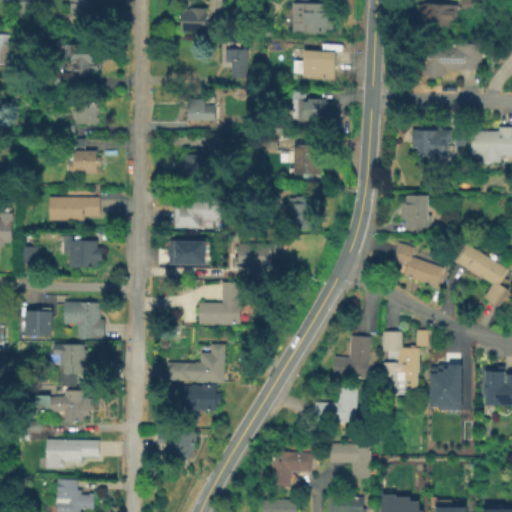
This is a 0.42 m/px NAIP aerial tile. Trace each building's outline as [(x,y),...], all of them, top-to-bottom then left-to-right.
[(32,0),(32,28),(20,27),(20,0),(32,0)] [(97,0),(97,2),(92,2),(92,17),(69,17),(68,15),(62,15),(62,6),(69,6),(69,0),(97,0)] [(325,32),(295,31),(295,0),(312,0),(312,1),(334,1),(333,29),(325,28),(325,32)] [(459,9),(459,0),(477,0),(477,9),(459,9)] [(456,2),(455,27),(415,26),(415,1),(456,2)] [(206,10),(206,23),(219,23),(219,40),(207,40),(207,34),(180,33),(180,12),(191,12),(191,9),(206,10)] [(0,35),(11,36),(11,65),(0,65),(0,35)] [(480,67),(442,67),(442,74),(420,74),(421,43),(454,43),(454,38),(481,39),(480,67)] [(92,47),(92,65),(96,64),(96,72),(91,72),(90,79),(71,79),(71,86),(52,86),(52,74),(69,74),(69,72),(67,69),(67,66),(70,62),(70,47),(92,47)] [(331,77),(299,76),(299,72),(290,71),(291,58),(300,58),(300,47),(332,49),(331,77)] [(247,52),(247,80),(230,80),(230,64),(225,64),(225,52),(247,52)] [(330,120),(289,120),(289,88),(304,88),(304,96),(324,96),(324,100),(330,100),(330,120)] [(212,113),(212,119),(188,119),(188,97),(206,97),(206,107),(214,107),(214,113),(212,113)] [(99,106),(99,127),(75,127),(75,105),(99,106)] [(511,153),(498,153),(498,161),(480,161),(480,153),(469,153),(469,129),(496,129),(496,124),(511,124),(511,153)] [(281,125),(281,134),(273,134),(273,125),(281,125)] [(73,126),(73,134),(59,134),(59,126),(73,126)] [(445,155),(415,155),(415,146),(409,146),(409,128),(450,128),(450,141),(445,141),(445,155)] [(464,144),(453,144),(453,132),(464,132),(464,144)] [(277,139),(277,147),(262,148),(262,139),(277,139)] [(84,141),(84,149),(75,149),(75,153),(96,153),(96,160),(101,160),(101,168),(97,168),(97,175),(68,175),(68,164),(69,164),(69,159),(70,159),(70,141),(84,141)] [(319,172),(292,172),(292,142),(319,142),(319,172)] [(209,151),(209,157),(214,158),(213,183),(184,183),(184,177),(180,176),(180,163),(185,163),(185,157),(201,157),(201,151),(209,151)] [(81,192),(81,198),(99,198),(99,217),(83,217),(82,222),(49,221),(49,197),(70,198),(70,192),(81,192)] [(430,225),(401,225),(401,217),(397,217),(397,201),(404,201),(404,192),(426,192),(426,213),(430,213),(430,225)] [(312,199),(311,228),(284,227),(285,212),(289,213),(289,205),(287,205),(287,198),(312,199)] [(215,199),(214,228),(175,227),(175,199),(215,199)] [(13,214),(12,243),(5,243),(5,248),(0,248),(0,220),(1,221),(1,214),(13,214)] [(102,250),(101,263),(96,263),(96,270),(68,270),(68,255),(62,255),(63,236),(72,236),(72,242),(96,242),(97,249),(102,250)] [(207,241),(204,241),(204,239),(167,239),(167,247),(166,247),(166,255),(167,255),(167,264),(204,264),(204,263),(207,263),(207,241)] [(442,265),(434,286),(397,273),(401,262),(391,258),(397,239),(413,245),(410,254),(442,265)] [(497,305),(481,295),(490,282),(451,259),(462,240),(507,268),(498,283),(507,289),(497,305)] [(274,244),(274,258),(269,257),(269,269),(258,269),(258,273),(247,273),(247,268),(233,268),(233,262),(237,262),(238,244),(274,244)] [(36,249),(36,266),(19,265),(20,248),(36,249)] [(240,284),(240,326),(198,326),(198,304),(221,304),(221,284),(240,284)] [(62,300),(98,301),(98,318),(102,318),(102,337),(75,336),(76,322),(62,322),(62,300)] [(24,309),(51,310),(51,335),(23,334),(24,309)] [(415,386),(401,387),(401,379),(395,379),(395,385),(380,385),(380,360),(395,360),(395,349),(380,349),(380,329),(399,329),(399,345),(412,345),(412,328),(425,328),(425,343),(417,343),(417,371),(415,371),(415,386)] [(363,376),(330,373),(331,354),(347,355),(348,333),(368,334),(367,349),(374,350),(373,365),(364,364),(363,376)] [(222,380),(171,379),(171,360),(198,361),(198,350),(209,350),(209,341),(223,341),(222,380)] [(85,343),(85,348),(90,348),(90,366),(85,366),(85,371),(78,371),(78,384),(62,384),(62,369),(64,369),(64,362),(61,362),(61,342),(85,343)] [(459,363),(459,408),(436,408),(436,405),(426,405),(428,367),(435,367),(435,363),(459,363)] [(511,401),(491,401),(491,393),(479,393),(479,379),(484,379),(484,369),(511,369),(511,401)] [(214,409),(176,408),(176,382),(214,383),(214,391),(218,391),(217,400),(214,400),(214,409)] [(354,420),(315,419),(316,399),(334,400),(335,384),(355,384),(354,420)] [(84,418),(84,426),(64,427),(64,415),(48,415),(48,400),(54,400),(54,399),(73,398),(73,401),(93,401),(93,414),(89,414),(89,418),(84,418)] [(192,429),(158,431),(159,442),(170,442),(170,456),(193,455),(192,429)] [(66,468),(57,469),(48,468),(47,451),(48,438),(102,440),(100,450),(101,456),(84,457),(84,461),(66,461),(66,468)] [(367,477),(348,476),(349,460),(326,459),(327,440),(369,442),(367,477)] [(288,485),(267,483),(269,448),(311,451),(310,470),(289,469),(288,485)] [(78,479),(78,490),(82,490),(81,495),(90,495),(89,493),(95,493),(94,509),(81,509),(80,511),(57,511),(58,479),(78,479)] [(362,511),(325,511),(326,492),(363,494),(362,511)] [(421,511),(380,511),(380,492),(394,492),(394,495),(408,495),(408,499),(416,499),(416,503),(421,503),(421,511)] [(258,511),(259,497),(294,497),(294,511),(258,511)] [(433,511),(433,503),(457,504),(457,506),(464,506),(464,511),(433,511)] [(481,511),(482,503),(500,503),(500,508),(511,508),(511,511),(481,511)]
